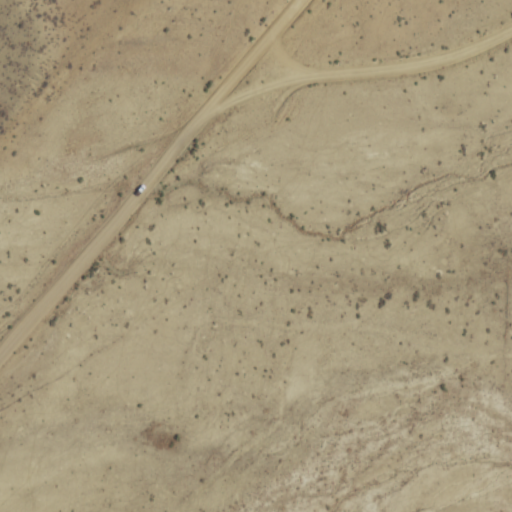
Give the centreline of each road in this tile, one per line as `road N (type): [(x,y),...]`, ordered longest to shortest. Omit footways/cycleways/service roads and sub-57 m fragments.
road 1 (tertiary): [(0,355),(299,0)]
road 2 (residential): [(511,25),(424,61),(277,79),(203,113)]
